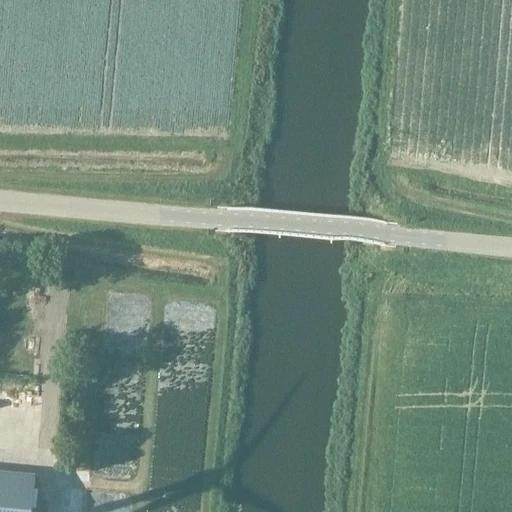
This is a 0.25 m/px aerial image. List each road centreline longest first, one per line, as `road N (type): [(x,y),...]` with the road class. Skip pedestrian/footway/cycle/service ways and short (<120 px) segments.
road 1 (unclassified): [(511,244),(0,202)]
road 2 (unknown): [(40,452),(51,322)]
